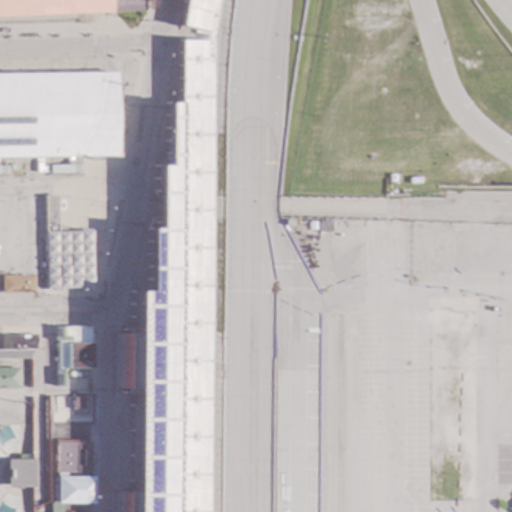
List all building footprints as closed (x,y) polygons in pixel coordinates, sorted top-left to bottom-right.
[(141,0),(142,12),(0,17),(0,0),(141,0)] [(206,32),(208,13),(184,11),(183,21),(175,20),(174,28),(206,32)] [(122,511),(206,511),(209,41),(174,40),(173,103),(160,103),(160,166),(148,166),(147,230),(137,230),(137,291),(124,291),(122,511)] [(114,157),(76,157),(76,178),(0,178),(0,73),(111,72),(113,139),(114,157)] [(55,232),(68,232),(89,232),(89,289),(42,289),(41,196),(54,196),(55,232)] [(329,233),(317,233),(317,221),(329,221),(329,233)] [(32,294),(0,294),(0,276),(31,276),(32,294)] [(85,371),(53,371),(53,328),(85,328),(85,371)] [(33,349),(35,349),(35,377),(26,386),(26,358),(0,358),(0,350),(2,350),(2,335),(33,334),(33,349)] [(16,386),(0,386),(0,370),(16,370),(16,386)] [(44,501),(28,509),(28,488),(31,488),(31,460),(27,460),(26,399),(42,398),(44,501)] [(85,417),(64,417),(64,406),(57,406),(57,402),(63,402),(63,400),(85,400),(85,417)] [(78,473),(60,473),(60,477),(53,477),(53,473),(51,473),(50,444),(77,444),(78,473)] [(31,488),(28,488),(27,488),(3,488),(2,460),(27,460),(31,460),(31,488)] [(90,502),(52,503),(52,479),(90,478),(90,502)]
